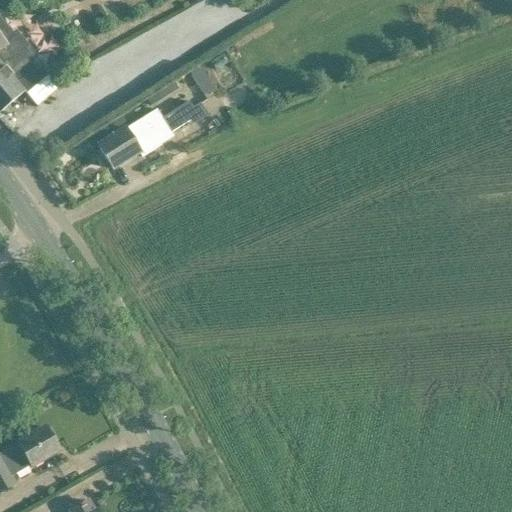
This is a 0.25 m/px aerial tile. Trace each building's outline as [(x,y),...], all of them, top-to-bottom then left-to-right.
[(0,112),(38,81),(47,73),(26,49),(29,47),(15,30),(12,33),(0,18),(0,112)] [(213,56),(203,60),(213,81),(222,76),(213,56)] [(203,97),(213,90),(200,70),(190,76),(203,97)] [(173,82),(146,99),(150,106),(178,89),(173,82)] [(112,170),(138,153),(142,158),(161,146),(157,139),(169,132),(170,134),(198,117),(189,102),(162,119),(156,110),(98,147),(112,170)] [(0,454),(0,492),(16,483),(13,478),(59,451),(45,428),(0,454)] [(94,511),(93,511),(88,502),(70,511),(94,511)]
